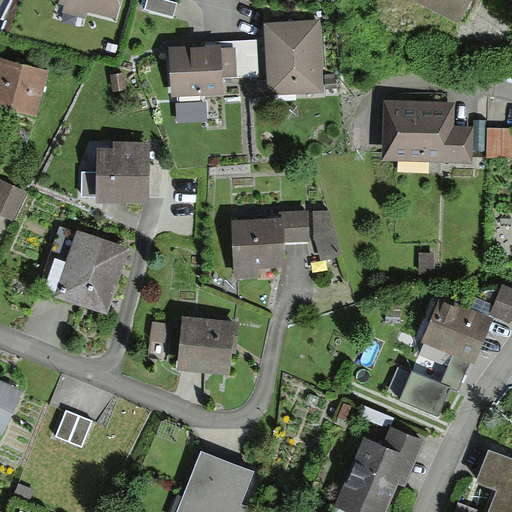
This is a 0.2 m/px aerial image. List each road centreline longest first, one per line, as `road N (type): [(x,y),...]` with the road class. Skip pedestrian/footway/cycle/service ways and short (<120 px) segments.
road 1 (residential): [(105,377),(175,409),(238,423),(264,395),(299,255)]
road 2 (residential): [(105,377),(161,183)]
road 3 (residential): [(426,511),(476,397),(511,351)]
